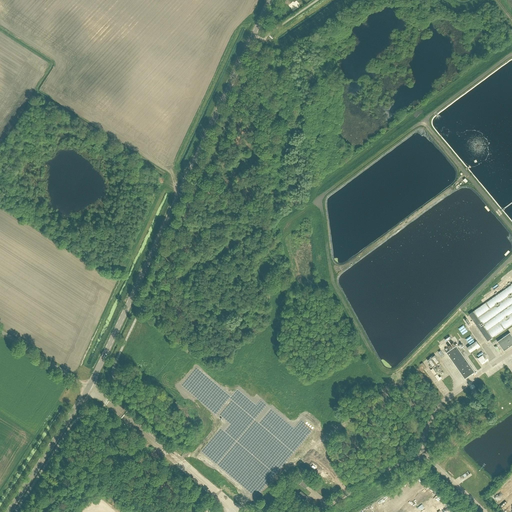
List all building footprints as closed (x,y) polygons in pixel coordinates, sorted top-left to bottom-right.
[(487,340),(511,323),(511,283),(469,314),(487,340)] [(457,327),(461,333),(466,330),(462,324),(457,327)] [(504,350),(511,344),(511,335),(510,332),(497,341),(504,350)] [(468,343),(473,340),(469,334),(464,338),(468,343)] [(477,349),(480,347),(476,340),(467,347),(470,352),(476,348),(477,349)] [(464,378),(475,371),(456,345),(446,352),(464,378)] [(433,367),(440,362),(435,355),(427,360),(433,367)] [(305,488),(309,484),(301,477),(297,482),(305,488)] [(305,500),(308,496),(301,491),(298,494),(305,500)]
